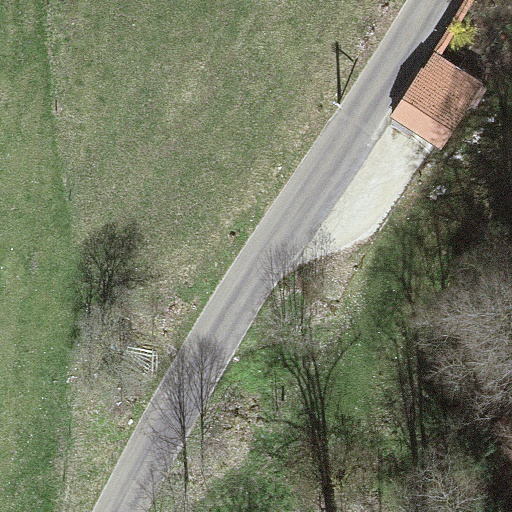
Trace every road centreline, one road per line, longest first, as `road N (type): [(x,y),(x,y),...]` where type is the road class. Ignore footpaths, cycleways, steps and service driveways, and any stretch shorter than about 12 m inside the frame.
road 1 (unclassified): [(431,0),(265,250),(118,511)]
road 2 (track): [(179,397),(305,405),(463,327),(511,279)]
